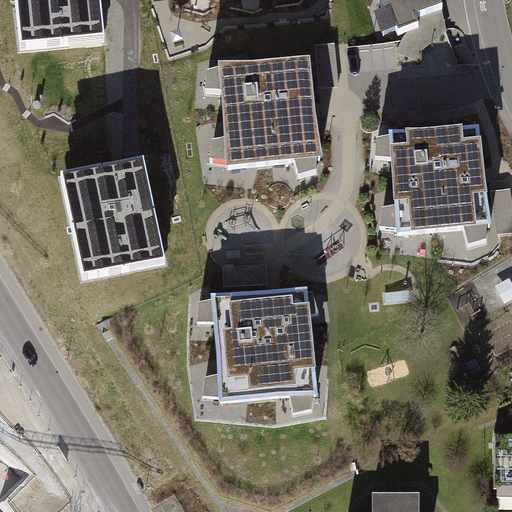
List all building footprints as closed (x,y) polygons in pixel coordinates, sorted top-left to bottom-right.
[(100,0),(19,0),(24,51),(105,43),(100,0)] [(379,0),(385,16),(392,14),(399,33),(419,26),(416,18),(442,8),(439,0),(379,0)] [(309,66),(253,72),(222,71),(222,75),(208,78),(205,96),(224,97),(227,146),(211,148),(210,166),(229,168),(229,171),(320,160),(309,66)] [(480,134),(399,141),(407,236),(488,229),(480,134)] [(145,163),(63,182),(86,284),(168,265),(145,163)] [(226,270),(227,287),(269,285),(269,268),(226,270)] [(307,294),(215,300),(215,302),(201,303),(200,324),(217,325),(221,377),(205,378),(203,399),(223,400),(223,403),(292,396),(295,416),(314,411),(316,397),(319,396),(310,319),(322,315),(316,296),(308,297),(307,294)] [(511,511),(511,447),(497,448),(495,511),(511,511)]
